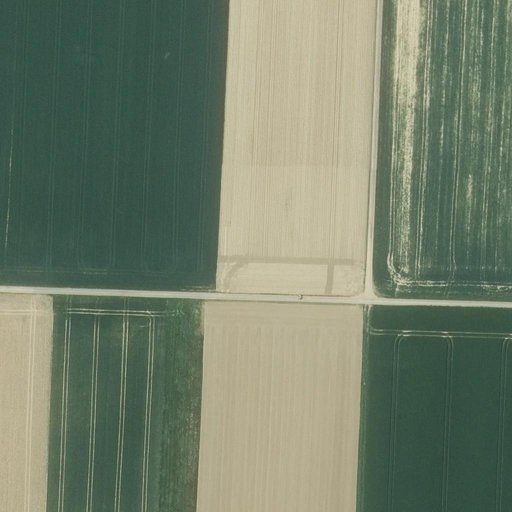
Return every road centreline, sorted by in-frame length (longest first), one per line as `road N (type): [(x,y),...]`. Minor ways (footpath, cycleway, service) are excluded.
road 1 (track): [(370,511),(387,0)]
road 2 (track): [(511,308),(0,294)]
